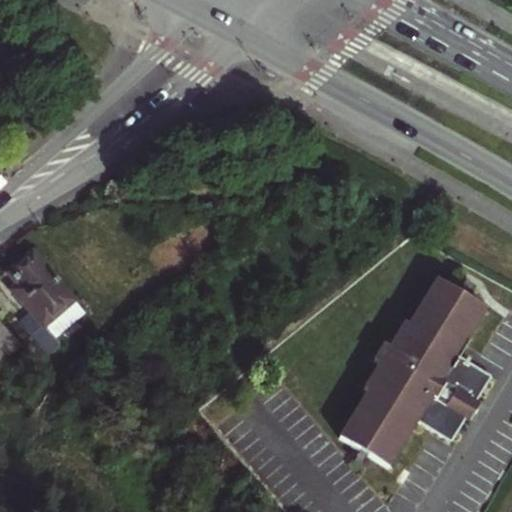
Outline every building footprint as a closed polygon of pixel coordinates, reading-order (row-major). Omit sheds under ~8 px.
[(74,302),(32,253),(8,274),(18,285),(11,291),(31,314),(20,324),(47,356),(60,345),(55,340),(44,327),(74,302)] [(366,394),(338,440),(387,470),(416,424),(445,442),(453,440),(466,419),(459,414),(467,400),(475,405),(488,383),(486,376),(457,358),(486,311),(436,280),(408,326),(404,324),(388,349),(383,345),(373,362),(378,366),(363,390),(366,394)] [(84,315),(74,302),(44,327),(55,340),(84,315)] [(0,364),(21,347),(0,322),(0,364)] [(100,348),(95,343),(58,376),(63,382),(100,348)] [(475,405),(467,400),(459,414),(466,419),(470,421),(478,407),(475,405)]
